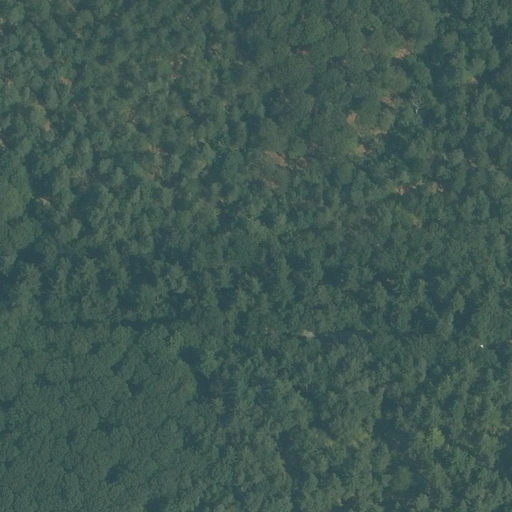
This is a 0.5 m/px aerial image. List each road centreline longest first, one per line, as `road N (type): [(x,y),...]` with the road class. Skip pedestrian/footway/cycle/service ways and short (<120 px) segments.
road 1 (primary): [(511,344),(0,323)]
road 2 (track): [(511,202),(494,97),(510,0)]
road 3 (track): [(0,218),(62,326)]
